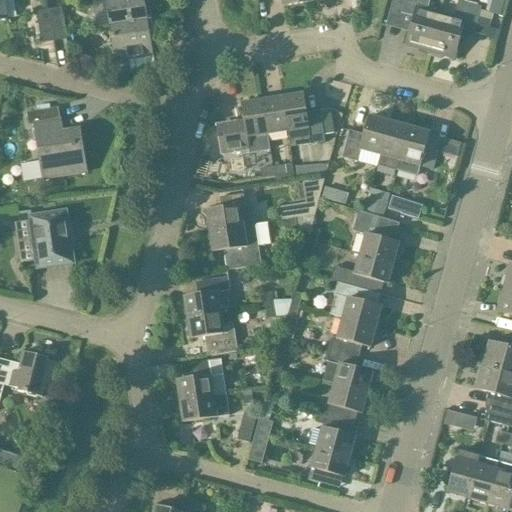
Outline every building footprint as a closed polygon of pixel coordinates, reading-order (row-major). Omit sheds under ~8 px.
[(146,21),(142,0),(104,0),(109,26),(146,21)] [(280,0),(282,9),(309,5),(308,0),(280,0)] [(397,18),(401,15),(413,18),(405,47),(429,54),(440,15),(428,12),(430,0),(392,0),(389,16),(397,18)] [(492,0),(491,12),(504,14),(506,0),(492,0)] [(454,19),(440,15),(429,54),(454,61),(462,32),(474,35),(482,8),(459,2),(454,19)] [(60,9),(48,11),(53,43),(66,41),(60,9)] [(35,14),(41,45),(53,43),(48,11),(35,14)] [(141,47),(150,45),(146,21),(109,26),(115,63),(143,59),(141,47)] [(303,97),(282,100),(287,133),(290,149),(310,146),(324,144),(320,112),(306,114),(303,97)] [(282,100),(261,103),(267,137),(287,133),(282,100)] [(244,125),(216,129),(220,156),(249,152),(249,154),(269,151),(267,137),(261,103),(241,106),(244,125)] [(86,175),(79,131),(62,134),(58,110),(26,115),(28,127),(34,126),(42,182),(86,175)] [(343,159),(358,163),(361,152),(379,157),(388,123),(369,118),(364,136),(349,132),(343,159)] [(378,167),(397,172),(399,163),(409,129),(388,123),(379,157),(380,157),(378,167)] [(409,129),(399,163),(397,172),(417,177),(429,135),(409,129)] [(286,175),(285,166),(271,168),(273,177),(286,175)] [(259,170),(261,179),(273,177),(271,168),(259,170)] [(221,211),(206,214),(209,234),(256,226),(253,205),(245,206),(243,196),(220,200),(221,211)] [(369,198),(364,211),(384,218),(388,205),(369,198)] [(391,199),(388,210),(401,214),(404,203),(391,199)] [(420,204),(407,201),(403,216),(415,220),(420,204)] [(294,207),(285,208),(286,222),(296,220),(296,219),(313,217),(312,205),(294,208),(294,207)] [(18,214),(19,224),(31,222),(38,270),(72,264),(64,215),(31,220),(30,212),(18,214)] [(359,213),(353,233),(365,236),(359,256),(393,266),(398,245),(375,238),(380,219),(359,213)] [(288,234),(298,232),(296,220),(286,222),(288,234)] [(209,234),(212,254),(224,252),(227,272),(259,267),(256,248),(271,245),(268,224),(256,226),(209,234)] [(320,232),(311,229),(308,241),(317,244),(320,232)] [(304,254),(313,256),(317,244),(308,241),(304,254)] [(334,267),(330,282),(337,283),(378,295),(380,284),(387,286),(393,266),(359,256),(354,273),(334,267)] [(511,267),(509,267),(503,290),(511,292),(511,267)] [(198,297),(183,299),(186,320),(221,315),(217,294),(230,292),(228,279),(196,283),(198,297)] [(341,320),(375,329),(380,309),(355,302),(358,291),(337,283),(334,299),(329,316),(342,319),(341,320)] [(511,292),(503,290),(497,314),(511,317),(511,292)] [(294,293),(291,306),(299,308),(302,296),(294,293)] [(272,294),(263,295),(265,308),(274,307),(272,294)] [(287,317),(296,320),(299,308),(291,306),(287,317)] [(275,318),(274,307),(265,308),(267,320),(275,318)] [(186,320),(189,341),(204,339),(207,357),(238,353),(233,324),(222,325),(221,315),(186,320)] [(336,339),(331,338),(325,363),(327,363),(356,370),(362,348),(369,350),(375,329),(341,320),(336,339)] [(281,338),(273,369),(282,372),(289,340),(281,338)] [(511,350),(488,344),(482,367),(511,375),(511,350)] [(0,399),(3,386),(18,390),(17,393),(42,400),(46,384),(52,385),(57,365),(47,363),(48,360),(22,353),(18,369),(0,364),(0,399)] [(226,397),(221,362),(182,368),(185,383),(177,384),(180,404),(225,397),(226,397)] [(327,363),(323,382),(333,385),(333,386),(366,395),(371,375),(356,370),(327,363)] [(511,375),(482,367),(475,391),(500,398),(496,413),(486,410),(483,421),(511,428),(511,375)] [(271,381),(279,383),(282,372),(273,369),(271,381)] [(329,407),(326,416),(355,424),(357,415),(360,415),(366,395),(333,386),(327,406),(329,407)] [(253,405),(251,394),(243,395),(244,406),(253,405)] [(225,397),(180,404),(183,424),(228,418),(225,397)] [(257,417),(244,413),(237,441),(250,444),(257,417)] [(316,424),(322,425),(316,449),(349,458),(354,438),(352,438),(355,424),(326,416),(326,417),(318,415),(316,424)] [(446,430),(457,433),(460,420),(450,418),(446,430)] [(258,421),(255,432),(264,435),(267,423),(258,421)] [(497,432),(494,444),(501,446),(504,435),(497,432)] [(256,433),(252,448),(264,451),(268,436),(264,435),(256,433)] [(511,436),(504,435),(501,446),(510,449),(511,442),(511,434),(511,436)] [(307,481),(318,485),(321,473),(343,479),(349,458),(316,449),(307,481)] [(458,452),(447,494),(466,500),(478,458),(458,452)] [(3,465),(30,475),(34,463),(7,453),(3,465)] [(486,505),(497,463),(478,458),(466,500),(486,505)] [(486,505),(505,510),(511,482),(511,467),(497,463),(486,505)] [(203,511),(204,509),(181,503),(178,511),(169,511),(154,508),(153,511),(203,511)]
